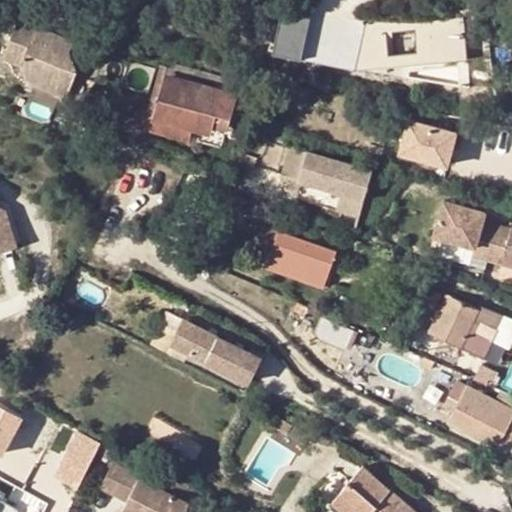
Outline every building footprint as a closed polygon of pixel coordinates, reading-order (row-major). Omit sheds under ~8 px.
[(376,20),(292,11),(288,50),(372,59),(376,20)] [(475,11),(454,14),(459,45),(430,50),(427,28),(399,32),(402,54),(372,59),(371,69),(481,53),(475,11)] [(454,14),(376,20),(372,59),(402,54),(399,32),(427,28),(430,50),(459,45),(454,14)] [(23,65),(36,85),(71,96),(79,70),(72,52),(75,43),(20,25),(8,60),(23,65)] [(372,59),(288,50),(287,61),(371,69),(372,59)] [(171,61),(169,67),(167,77),(228,94),(232,78),(171,61)] [(162,65),(149,109),(157,111),(167,77),(169,67),(162,65)] [(215,122),(229,126),(237,96),(228,94),(167,77),(157,111),(156,114),(195,126),(196,120),(215,125),(215,122)] [(222,149),(229,126),(215,122),(215,125),(196,120),(195,126),(156,114),(157,111),(149,109),(141,107),(136,126),(222,149)] [(396,153),(448,167),(458,130),(406,116),(396,153)] [(511,123),(501,123),(501,132),(511,132),(511,130),(511,129),(511,123)] [(372,172),(291,145),(281,173),(341,193),(362,200),(372,172)] [(358,213),(362,200),(341,193),(337,205),(358,213)] [(231,198),(225,212),(238,217),(240,212),(246,214),(251,201),(244,198),(242,202),(231,198)] [(478,207),(448,198),(438,232),(479,244),(476,252),(511,263),(511,227),(486,219),(487,217),(477,214),(478,207)] [(489,210),(478,207),(477,214),(487,217),(489,210)] [(0,251),(12,247),(0,215),(0,251)] [(214,236),(190,226),(181,249),(205,259),(214,236)] [(273,251),(331,272),(338,251),(280,231),(273,251)] [(479,244),(438,232),(434,247),(475,258),(476,252),(479,244)] [(331,272),(273,251),(267,266),(326,287),(331,272)] [(78,291),(99,302),(106,290),(85,278),(78,291)] [(430,285),(421,304),(430,309),(439,288),(430,285)] [(463,300),(448,294),(431,334),(464,349),(467,348),(486,356),(493,338),(478,331),(481,324),(477,321),(483,309),(463,300)] [(321,334),(348,346),(355,329),(327,317),(321,334)] [(185,318),(174,341),(251,380),(263,357),(185,318)] [(491,358),(487,368),(498,373),(502,363),(491,358)] [(480,365),(475,376),(481,379),(496,385),(500,374),(498,373),(487,368),(480,365)] [(451,418),(499,444),(501,439),(511,418),(511,407),(459,379),(446,403),(455,409),(451,418)] [(0,407),(0,456),(3,458),(23,420),(0,407)] [(511,418),(501,439),(511,444),(511,418)] [(80,486),(102,440),(78,429),(56,475),(80,486)] [(140,477),(113,463),(101,487),(129,500),(140,477)] [(420,511),(366,465),(336,499),(351,511),(420,511)] [(150,481),(140,477),(129,500),(124,509),(128,511),(184,511),(197,486),(191,483),(157,467),(150,481)] [(0,511),(16,511),(19,507),(0,498),(0,511)]
